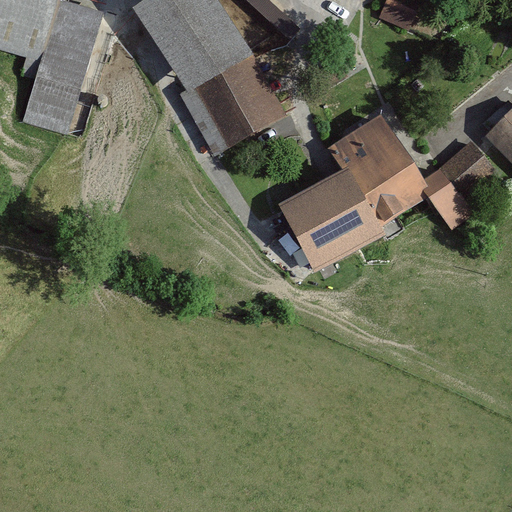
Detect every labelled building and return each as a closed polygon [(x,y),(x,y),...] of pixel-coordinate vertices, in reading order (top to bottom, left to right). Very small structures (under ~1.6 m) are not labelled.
[(58,0),(0,0),(0,52),(39,65),(58,0)] [(227,156),(289,116),(212,0),(146,0),(131,10),(227,156)] [(248,0),(282,32),(294,21),(272,0),(248,0)] [(420,10),(398,0),(387,0),(379,17),(410,31),(420,10)] [(63,2),(27,123),(70,136),(107,16),(63,2)] [(511,167),(511,115),(486,140),(511,167)] [(421,182),(381,117),(330,149),(344,172),(382,232),(427,203),(422,196),(428,191),(421,182)] [(494,170),(472,143),(438,169),(459,197),(494,170)] [(459,197),(438,169),(421,182),(428,191),(422,196),(427,203),(451,234),(474,216),(459,197)] [(382,232),(344,172),(278,211),(317,278),(385,238),(382,232)]
